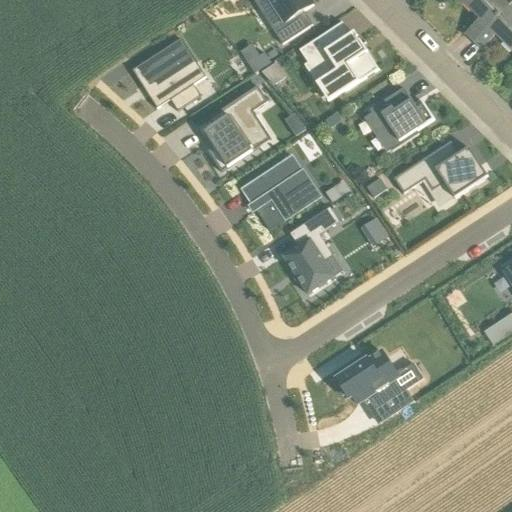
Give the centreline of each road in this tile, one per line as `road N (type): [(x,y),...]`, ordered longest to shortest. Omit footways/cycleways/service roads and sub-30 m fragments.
road 1 (residential): [(94,116),(189,210),(278,361)]
road 2 (residential): [(278,361),(511,205)]
road 3 (residential): [(511,134),(377,0)]
